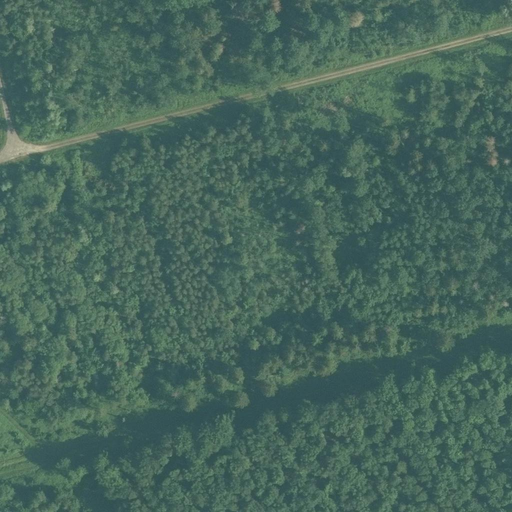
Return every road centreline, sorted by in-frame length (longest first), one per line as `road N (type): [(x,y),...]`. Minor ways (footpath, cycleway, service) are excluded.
road 1 (track): [(17,155),(511,28)]
road 2 (track): [(98,511),(0,407)]
